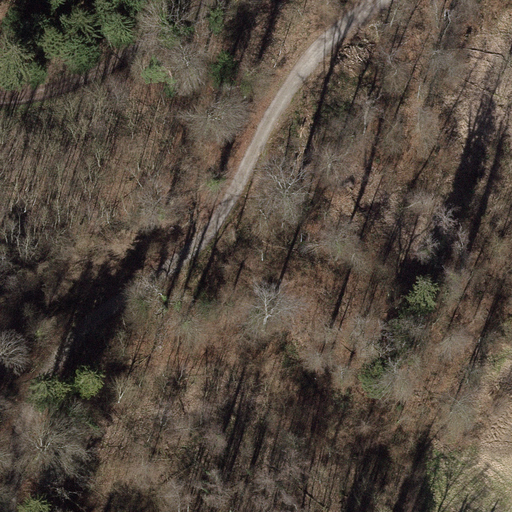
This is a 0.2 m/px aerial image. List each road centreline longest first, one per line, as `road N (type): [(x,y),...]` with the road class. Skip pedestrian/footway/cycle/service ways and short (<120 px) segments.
road 1 (track): [(383,0),(320,44),(204,237),(63,348),(19,418),(8,511)]
road 2 (track): [(224,0),(112,68),(0,96)]
